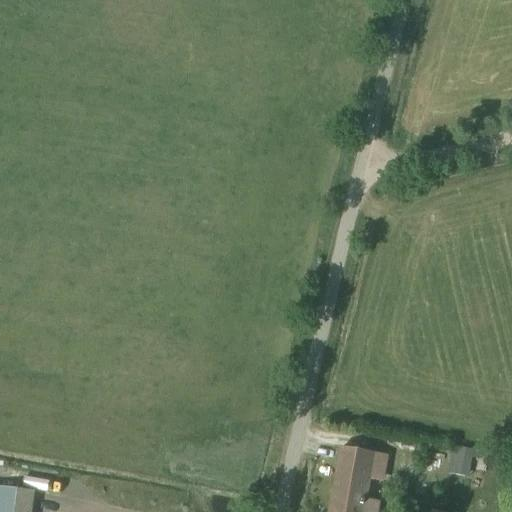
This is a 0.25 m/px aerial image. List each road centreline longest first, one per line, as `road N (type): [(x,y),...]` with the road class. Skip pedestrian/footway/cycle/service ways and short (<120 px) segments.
road 1 (unclassified): [(281,511),(401,0)]
road 2 (track): [(359,158),(385,162),(511,140)]
